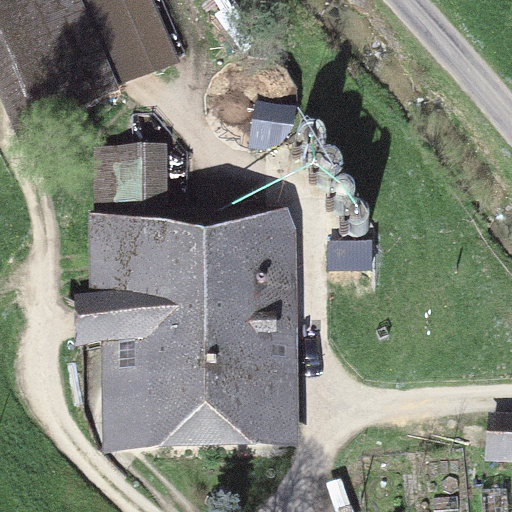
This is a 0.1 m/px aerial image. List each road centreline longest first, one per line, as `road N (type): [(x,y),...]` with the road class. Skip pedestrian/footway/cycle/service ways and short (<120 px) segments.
road 1 (track): [(136,511),(43,432),(31,369),(32,200),(3,133)]
road 2 (track): [(326,409),(312,206),(278,168),(207,161),(152,102)]
road 3 (track): [(511,397),(326,409),(285,511)]
road 4 (unclassified): [(511,127),(394,0)]
